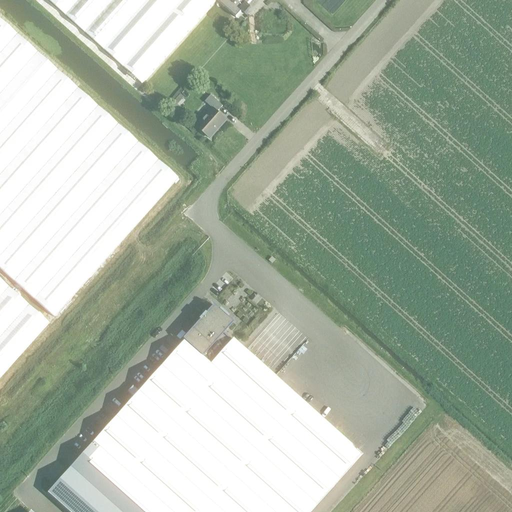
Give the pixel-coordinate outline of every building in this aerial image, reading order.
[(48,0),(143,84),(217,1),(217,0),(48,0)] [(217,0),(217,1),(236,18),(242,11),(245,14),(251,8),(248,4),(251,0),(217,0)] [(172,173),(0,19),(0,268),(47,311),(54,317),(174,183),(175,184),(179,180),(178,179),(178,178),(172,173)] [(221,127),(227,120),(218,112),(223,106),(211,95),(205,101),(213,108),(197,126),(209,138),(220,126),(221,127)] [(0,378),(49,323),(54,317),(47,311),(42,317),(0,279),(0,378)] [(310,511),(362,455),(233,339),(231,341),(223,334),(233,323),(227,318),(228,317),(220,309),(219,310),(213,305),(182,339),(183,340),(173,350),(174,351),(138,391),(132,386),(127,392),(133,397),(79,457),(78,457),(69,467),(70,468),(47,493),(67,511),(310,511)] [(510,511),(450,457),(402,511),(510,511)]
